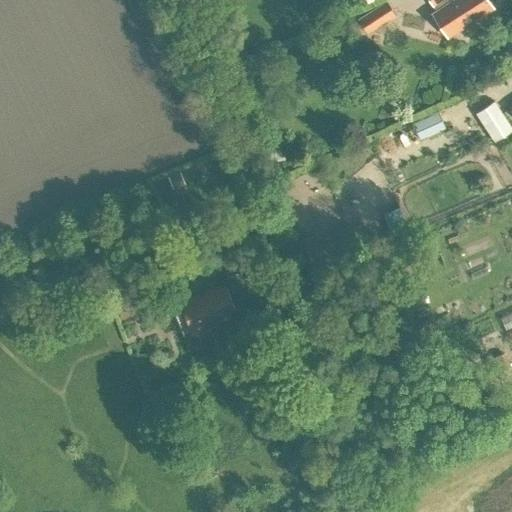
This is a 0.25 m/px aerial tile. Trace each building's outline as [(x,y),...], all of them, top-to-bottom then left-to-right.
[(386,0),(357,19),(367,34),(396,16),(386,0)] [(429,0),(437,12),(433,15),(441,28),(446,25),(452,35),(494,7),(489,0),(429,0)] [(511,129),(511,127),(494,100),(475,113),(494,142),(511,129)] [(410,124),(417,140),(444,128),(436,112),(410,124)] [(255,212),(237,219),(244,235),(261,228),(255,212)] [(206,249),(198,227),(169,238),(178,261),(206,249)] [(226,283),(180,301),(193,333),(233,318),(230,311),(236,308),(226,283)] [(488,378),(510,366),(502,352),(480,365),(488,378)]
